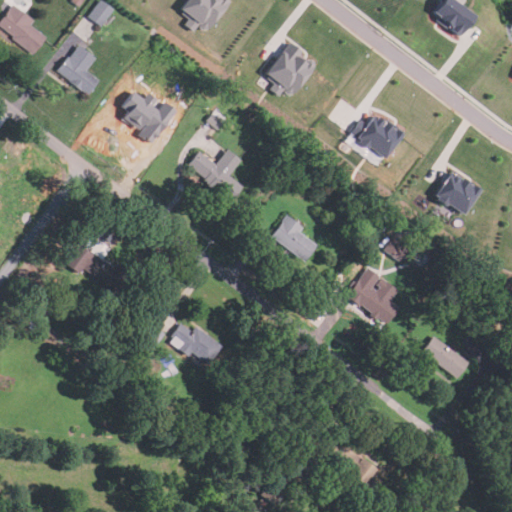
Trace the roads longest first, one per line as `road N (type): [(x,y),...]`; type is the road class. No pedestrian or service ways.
road 1 (residential): [(0,100),(430,431)]
road 2 (residential): [(325,0),(511,139)]
road 3 (residential): [(83,165),(0,278)]
